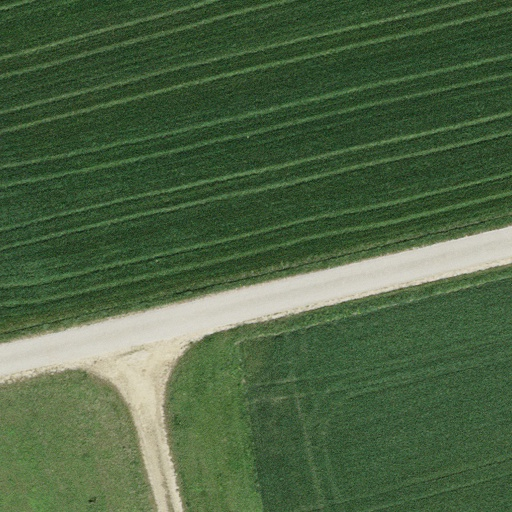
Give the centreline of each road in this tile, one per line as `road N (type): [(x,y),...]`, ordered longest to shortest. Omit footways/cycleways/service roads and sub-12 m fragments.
road 1 (track): [(511,260),(0,381)]
road 2 (track): [(136,348),(175,511)]
